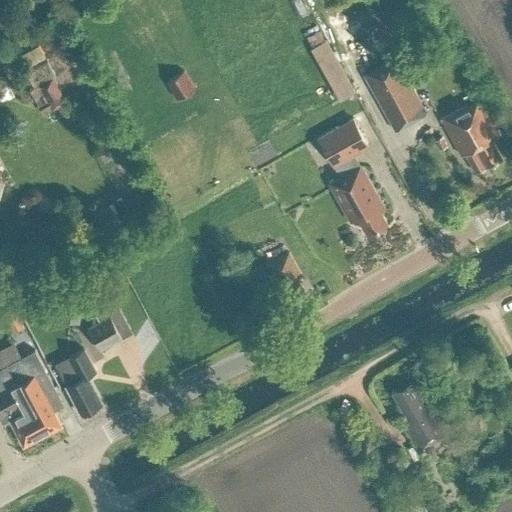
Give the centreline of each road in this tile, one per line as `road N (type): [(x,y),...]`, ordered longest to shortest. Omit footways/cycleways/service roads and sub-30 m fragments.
road 1 (tertiary): [(71,451),(511,207)]
road 2 (track): [(103,507),(470,307),(491,312),(511,351)]
